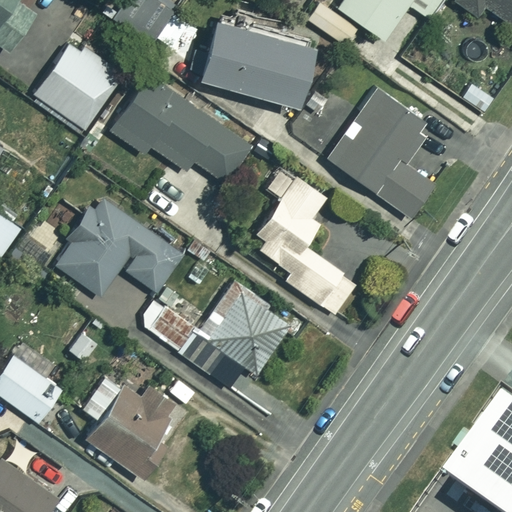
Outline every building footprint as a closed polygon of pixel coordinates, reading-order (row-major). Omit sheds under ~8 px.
[(0,0),(0,41),(7,47),(34,9),(20,0),(0,0)] [(160,0),(120,0),(109,16),(147,42),(172,8),(160,0)] [(355,25),(319,0),(308,17),(343,42),(355,25)] [(439,0),(340,0),(337,4),(383,37),(409,2),(428,16),(439,0)] [(511,0),(456,0),(476,14),(485,3),(511,22),(511,0)] [(317,44),(218,16),(201,76),(300,104),(317,44)] [(122,72),(72,38),(34,92),(84,127),(122,72)] [(484,109),(494,95),(461,73),(451,88),(484,109)] [(249,142),(148,75),(112,129),(143,150),(148,143),(185,167),(192,158),(225,180),(249,142)] [(428,125),(375,87),(326,154),(408,214),(431,183),(401,161),(428,125)] [(326,195),(281,164),(267,185),(281,195),(256,231),(266,238),(260,248),(291,268),(284,277),(335,312),(358,279),(305,243),(321,220),(313,215),(326,195)] [(183,253),(102,196),(94,207),(90,205),(67,237),(70,239),(55,262),(101,294),(121,265),(157,290),(183,253)] [(0,255),(22,225),(0,208),(0,255)] [(62,232),(35,214),(7,255),(34,273),(62,232)] [(157,290),(142,312),(143,324),(207,370),(217,357),(250,380),(291,323),(232,281),(202,322),(157,290)] [(109,329),(88,315),(75,334),(95,349),(109,329)] [(339,350),(304,323),(294,337),(328,364),(339,350)] [(62,388),(13,353),(0,370),(0,392),(39,420),(62,388)] [(140,398),(106,373),(82,406),(99,418),(86,436),(142,476),(188,411),(150,384),(140,398)] [(511,511),(511,400),(453,482),(494,511),(511,511)] [(47,511),(59,495),(1,455),(0,456),(0,511),(47,511)]
